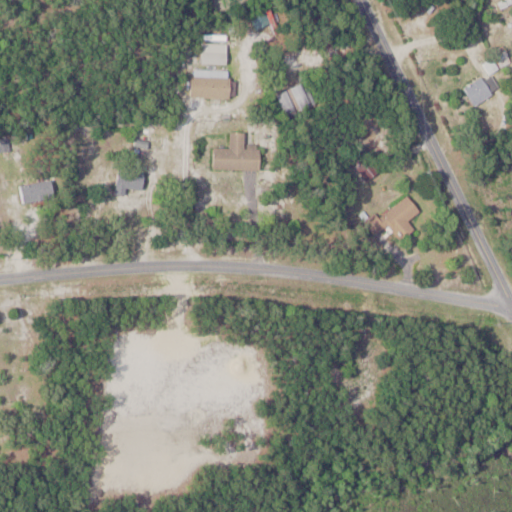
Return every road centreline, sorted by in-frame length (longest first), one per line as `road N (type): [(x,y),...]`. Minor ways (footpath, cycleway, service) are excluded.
road 1 (residential): [(510,296),(258,268),(155,266),(0,279)]
road 2 (residential): [(511,299),(362,0)]
